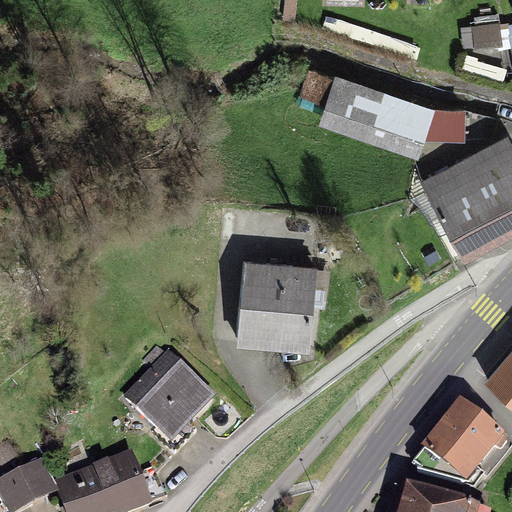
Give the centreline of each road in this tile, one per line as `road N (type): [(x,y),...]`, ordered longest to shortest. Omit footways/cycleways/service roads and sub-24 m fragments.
road 1 (residential): [(511,281),(472,277),(427,301),(283,403),(172,511)]
road 2 (residential): [(468,333),(445,327),(423,336),(255,511)]
road 3 (primary): [(468,333),(331,511)]
